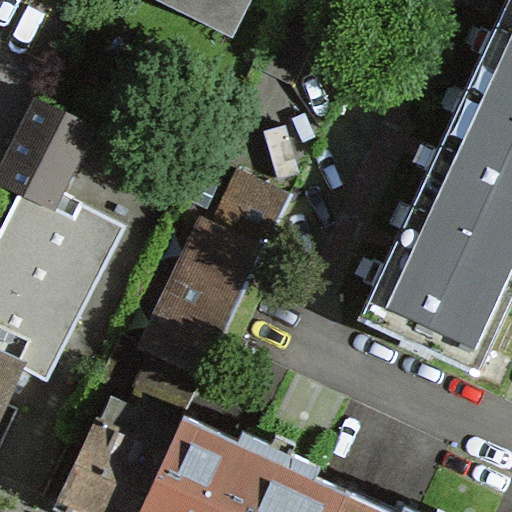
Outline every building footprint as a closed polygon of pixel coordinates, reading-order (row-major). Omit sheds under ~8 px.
[(248,0),(155,0),(231,37),(248,0)] [(355,317),(472,372),(511,286),(511,0),(504,0),(486,40),(457,100),(380,266),(355,317)] [(10,173),(55,195),(89,124),(35,99),(2,169),(10,173)] [(288,192),(236,168),(212,219),(201,214),(139,350),(201,379),(288,192)] [(10,173),(0,192),(0,352),(25,365),(47,375),(119,226),(55,195),(10,173)] [(0,415),(25,365),(0,352),(0,415)] [(55,511),(122,511),(169,411),(106,381),(47,508),(55,511)] [(388,511),(169,411),(122,511),(388,511)]
